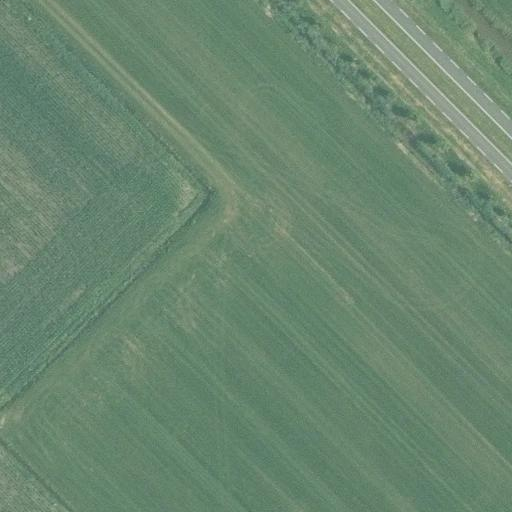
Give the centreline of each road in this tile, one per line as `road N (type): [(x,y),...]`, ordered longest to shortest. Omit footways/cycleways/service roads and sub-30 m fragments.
road 1 (secondary): [(337,0),(511,175)]
road 2 (secondary): [(511,130),(380,0)]
